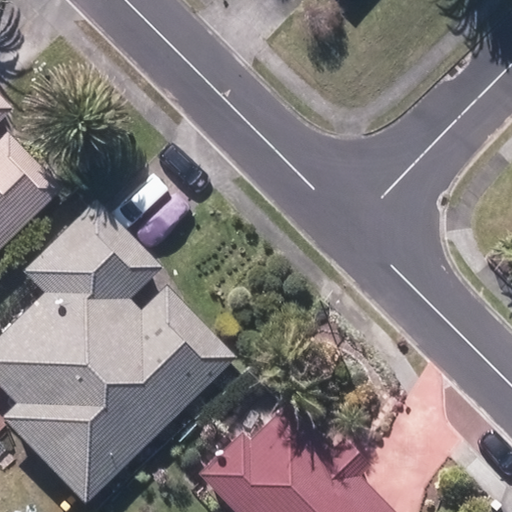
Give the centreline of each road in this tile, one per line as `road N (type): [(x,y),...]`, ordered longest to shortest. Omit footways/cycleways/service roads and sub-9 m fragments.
road 1 (residential): [(355,219),(135,0)]
road 2 (residential): [(511,376),(355,219)]
road 3 (residential): [(511,64),(355,219)]
